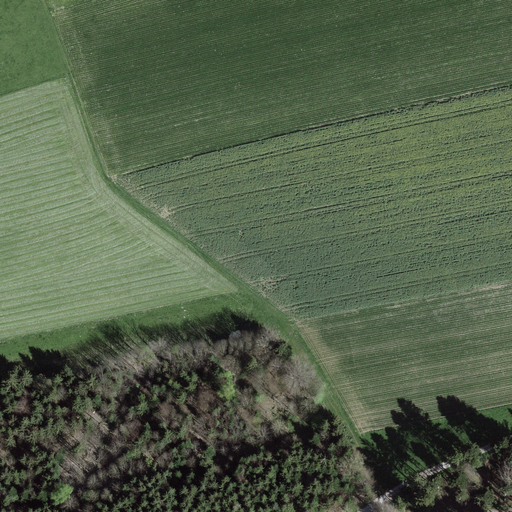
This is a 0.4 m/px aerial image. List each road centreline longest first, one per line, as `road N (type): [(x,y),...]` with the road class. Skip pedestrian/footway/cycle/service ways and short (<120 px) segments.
road 1 (track): [(99,157),(41,0)]
road 2 (track): [(511,437),(425,470),(362,511)]
